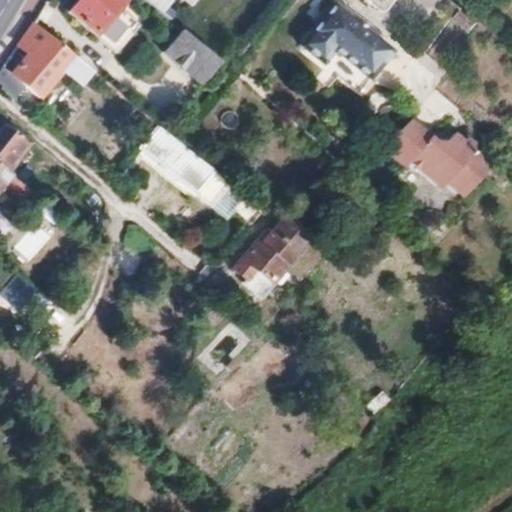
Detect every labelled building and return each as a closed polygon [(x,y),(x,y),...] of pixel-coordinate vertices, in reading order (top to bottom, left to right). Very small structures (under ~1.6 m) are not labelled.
[(114,8),(120,0),(76,0),(66,12),(114,53),(130,35),(126,29),(131,24),(114,8)] [(148,0),(146,3),(160,16),(166,10),(171,4),(166,0),(148,0)] [(175,18),(166,10),(160,16),(170,24),(175,18)] [(360,76),(376,89),(401,60),(343,11),(335,21),(324,34),(307,55),(345,86),(351,79),(354,82),(360,76)] [(324,34),(335,21),(331,18),(320,30),(324,34)] [(79,83),(90,70),(34,22),(19,43),(28,51),(9,72),(3,67),(0,71),(0,90),(12,100),(24,86),(39,98),(63,70),(79,83)] [(161,53),(200,87),(218,66),(179,32),(161,53)] [(354,82),(351,79),(345,86),(365,103),(376,89),(360,76),(354,82)] [(428,146),(427,141),(408,121),(379,148),(400,169),(406,162),(435,191),(441,185),(458,201),(488,172),(470,154),(472,147),(467,142),(460,145),(452,136),(441,146),(428,146)] [(30,145),(6,124),(0,131),(0,165),(8,172),(30,145)] [(176,143),(162,132),(157,128),(140,148),(245,234),(263,214),(261,212),(176,143)] [(0,185),(2,183),(10,174),(8,172),(0,165),(0,185)] [(62,217),(10,174),(2,183),(54,226),(62,217)] [(284,217),(277,224),(291,236),(284,243),(294,252),(283,264),(285,267),(310,239),(284,217)] [(291,236),(277,224),(270,232),(266,228),(232,267),(245,279),(253,271),(267,282),(283,264),(294,252),(284,243),(291,236)] [(267,282),(253,271),(245,279),(259,291),(267,282)]
